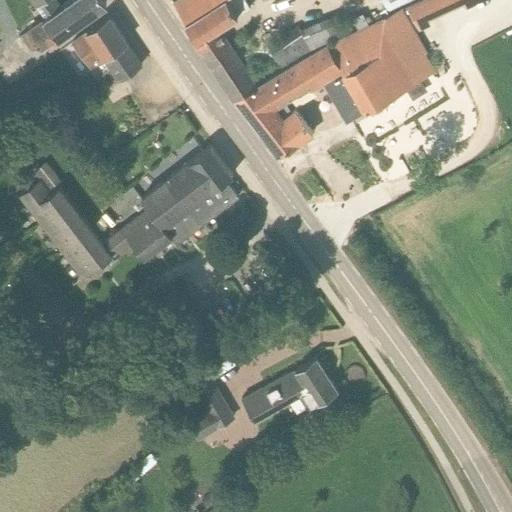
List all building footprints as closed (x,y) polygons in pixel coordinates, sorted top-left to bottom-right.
[(43,16),(42,17),(56,36),(57,37),(106,1),(105,0),(67,0),(61,5),(56,0),(31,0),(35,5),(36,4),(43,16)] [(250,7),(245,0),(173,0),(186,20),(185,20),(198,40),(205,51),(225,37),(218,27),(237,15),(250,7)] [(383,0),(389,10),(411,0),(383,0)] [(421,0),(406,7),(419,28),(431,23),(429,18),(469,0),(421,0)] [(285,101),(341,70),(366,111),(434,71),(423,52),(425,51),(400,10),(328,47),(328,46),(255,86),(255,85),(233,96),(279,154),(301,141),(313,132),(295,107),(291,110),(285,101)] [(354,17),(360,28),(369,23),(364,12),(354,17)] [(142,63),(110,14),(87,31),(56,53),(76,81),(92,71),(101,84),(116,74),(120,80),(142,63)] [(298,25),(267,45),(280,69),(301,57),(312,50),(335,40),(348,33),(338,14),(301,29),(298,25)] [(32,52),(56,36),(42,17),(28,27),(29,28),(20,34),(32,52)] [(233,95),(233,96),(255,85),(225,37),(205,51),(235,94),(234,95),(234,94),(233,95)] [(45,126),(55,139),(76,123),(67,110),(45,126)] [(130,240),(143,257),(172,235),(176,241),(237,194),(225,179),(232,173),(211,145),(142,198),(149,206),(103,242),(112,254),(113,254),(130,240)] [(82,277),(112,254),(103,242),(59,185),(47,193),(37,180),(18,195),(82,277)] [(308,408),(337,389),(316,355),(295,368),(241,397),(254,420),(300,395),(308,408)] [(198,438),(218,426),(233,417),(208,372),(192,381),(208,409),(188,422),(198,438)]
